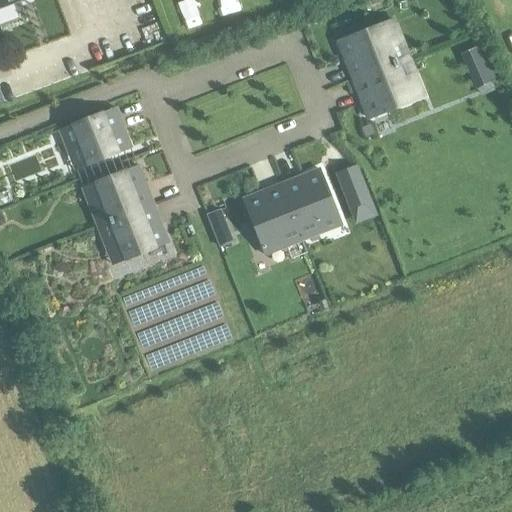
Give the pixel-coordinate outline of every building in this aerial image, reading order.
[(381,26),(338,43),(345,60),(348,59),(356,80),(409,59),(401,40),(389,45),(381,26)] [(482,53),(466,60),(479,89),(495,82),(482,53)] [(409,59),(356,80),(364,100),(361,101),(368,119),(411,102),(403,82),(416,77),(409,59)] [(113,110),(60,131),(67,151),(80,146),(88,165),(131,148),(124,131),(121,132),(113,110)] [(357,165),(336,174),(356,224),(377,215),(357,165)] [(103,203),(90,208),(98,227),(150,206),(142,186),(145,184),(138,167),(95,184),(103,203)] [(303,180),(283,188),(303,241),(322,233),(317,220),(337,213),(320,170),(301,177),(303,180)] [(261,193),(243,200),(260,243),(280,235),(285,248),(303,241),(283,188),(262,196),(261,193)] [(150,206),(98,227),(105,246),(118,241),(126,260),(168,243),(161,225),(158,226),(150,206)] [(43,304),(29,310),(35,324),(37,329),(50,324),(51,323),(43,304)] [(229,486),(152,511),(151,511),(232,511),(237,510),(229,486)]
